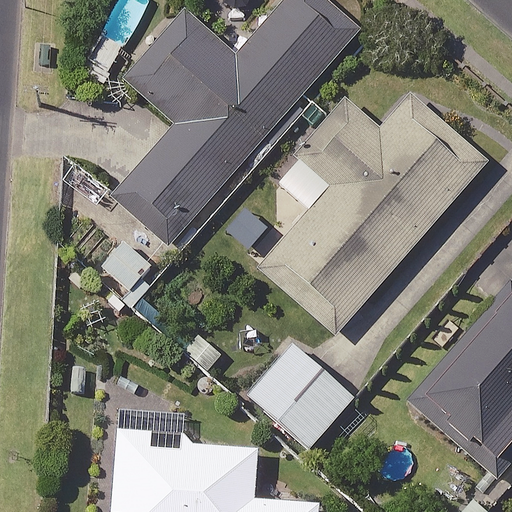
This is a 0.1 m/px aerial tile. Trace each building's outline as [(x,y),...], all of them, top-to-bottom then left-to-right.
[(358,31),(322,0),(278,0),(231,55),(177,9),(117,78),(170,124),(103,201),(165,254),(358,31)] [(341,97),(290,155),(327,186),(254,271),(332,338),(486,160),(407,92),(376,127),(341,97)] [(151,259),(124,236),(99,266),(138,299),(149,287),(136,277),(151,259)] [(511,459),(511,287),(506,282),(402,401),(493,481),(511,459)] [(349,398),(286,344),(241,397),(304,450),(349,398)] [(178,434),(113,429),(106,511),(312,511),(313,505),(249,501),(253,449),(189,445),(178,434)] [(484,511),(467,496),(452,511),(430,511),(428,510),(425,511),(484,511)]
